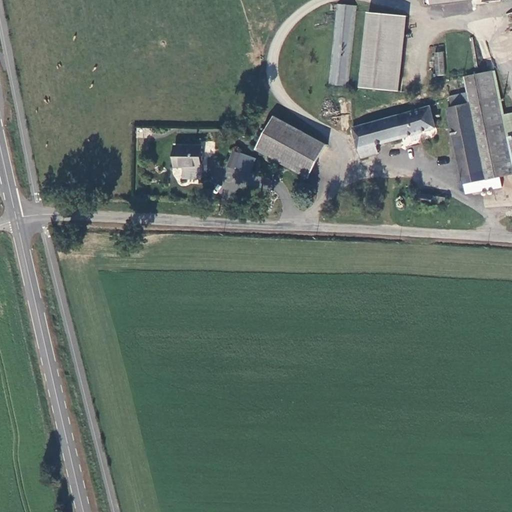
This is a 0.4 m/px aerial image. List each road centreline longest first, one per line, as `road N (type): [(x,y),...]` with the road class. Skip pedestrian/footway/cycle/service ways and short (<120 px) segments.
road 1 (unclassified): [(511,242),(16,216)]
road 2 (secondary): [(84,511),(16,216)]
